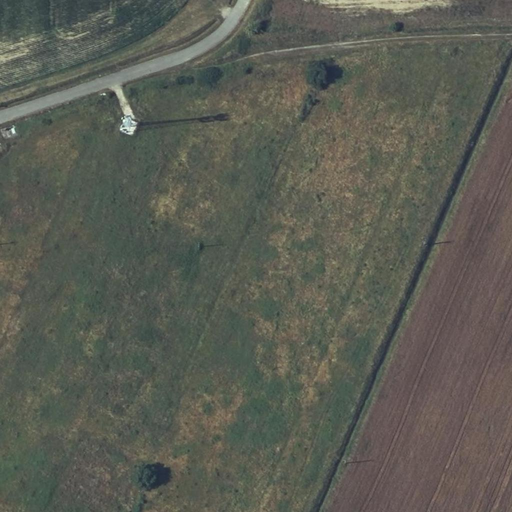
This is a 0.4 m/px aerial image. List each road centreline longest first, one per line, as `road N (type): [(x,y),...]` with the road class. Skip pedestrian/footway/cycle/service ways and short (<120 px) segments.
road 1 (track): [(511,35),(163,61)]
road 2 (unclassified): [(242,0),(222,34),(198,48),(0,116)]
